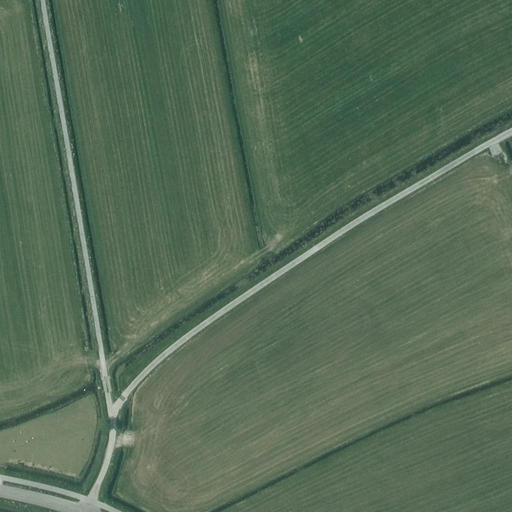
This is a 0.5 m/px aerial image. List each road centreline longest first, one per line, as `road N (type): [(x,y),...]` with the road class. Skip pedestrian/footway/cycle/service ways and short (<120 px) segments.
road 1 (unclassified): [(121,413),(154,364),(231,308),(511,142)]
road 2 (unclassified): [(121,413),(106,391),(41,0)]
